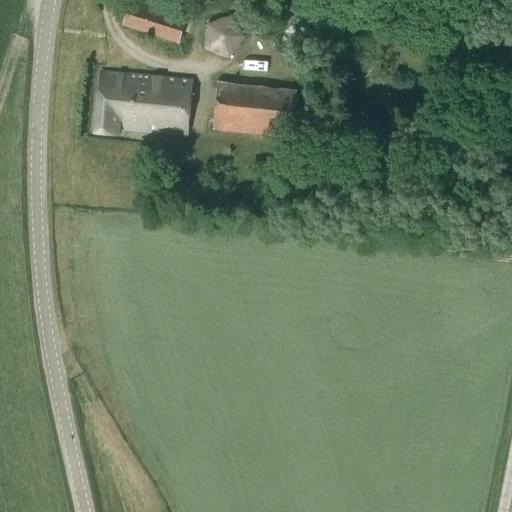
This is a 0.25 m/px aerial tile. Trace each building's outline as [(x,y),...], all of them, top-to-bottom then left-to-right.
[(281,45),(343,52),(347,11),(285,4),(281,45)] [(178,45),(184,24),(130,6),(123,27),(178,45)] [(204,50),(239,56),(245,22),(210,16),(204,50)] [(188,136),(193,83),(101,75),(96,135),(119,137),(120,130),(188,136)] [(240,97),(237,132),(293,138),(296,102),(240,97)]
